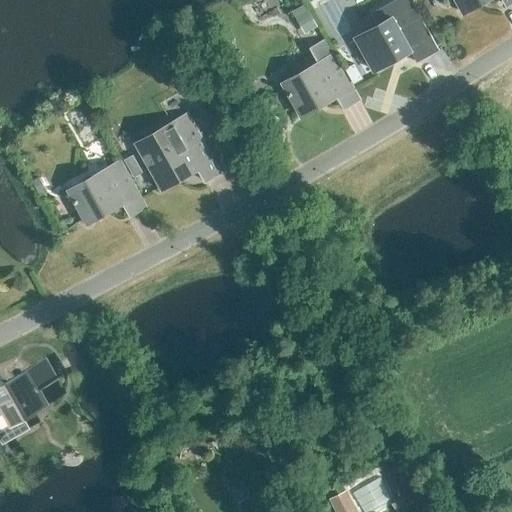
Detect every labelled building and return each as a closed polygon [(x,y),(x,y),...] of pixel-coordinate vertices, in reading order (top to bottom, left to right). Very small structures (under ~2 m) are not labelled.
[(417,61),(439,49),(411,0),(393,0),(372,12),(379,23),(356,36),(375,70),(411,50),(417,61)] [(504,0),(507,4),(511,0),(457,0),(464,12),(465,12),(463,7),(474,0),(504,0)] [(344,107),(359,99),(334,53),(333,54),(324,40),(309,48),(318,63),(283,82),(302,115),(303,115),(300,110),(335,91),(344,107)] [(354,63),(346,68),(354,82),(362,77),(354,63)] [(205,180),(221,172),(188,114),(137,142),(163,189),(164,188),(161,183),(196,164),(205,180)] [(490,136),(484,126),(475,132),(480,142),(490,136)] [(120,161),(69,189),(88,223),(89,222),(86,217),(121,198),(130,214),(145,206),(120,161)] [(0,385),(0,441),(1,444),(29,429),(22,417),(45,404),(37,389),(55,378),(45,360),(0,385)] [(358,511),(346,490),(330,498),(337,511),(358,511)]
